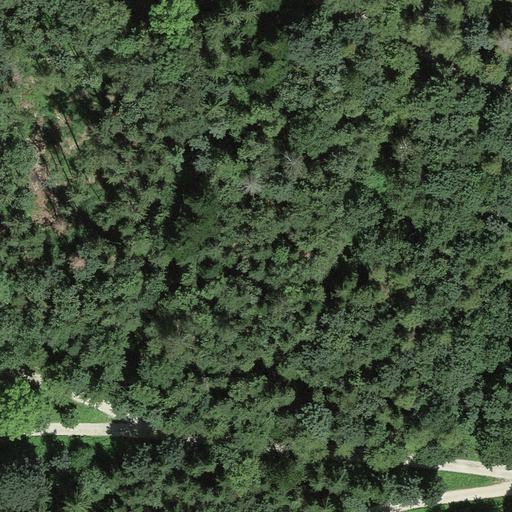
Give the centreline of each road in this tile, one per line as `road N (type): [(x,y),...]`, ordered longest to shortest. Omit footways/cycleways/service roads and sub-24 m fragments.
road 1 (track): [(0,432),(161,430),(511,472)]
road 2 (track): [(511,93),(317,0)]
road 3 (track): [(0,368),(161,430)]
road 4 (track): [(370,511),(511,487)]
